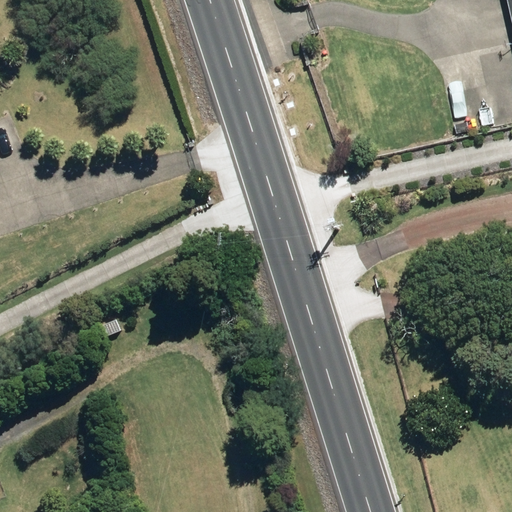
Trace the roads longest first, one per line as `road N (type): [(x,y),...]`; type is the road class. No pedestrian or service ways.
road 1 (tertiary): [(372,511),(212,0)]
road 2 (unknown): [(276,199),(411,186),(511,162)]
